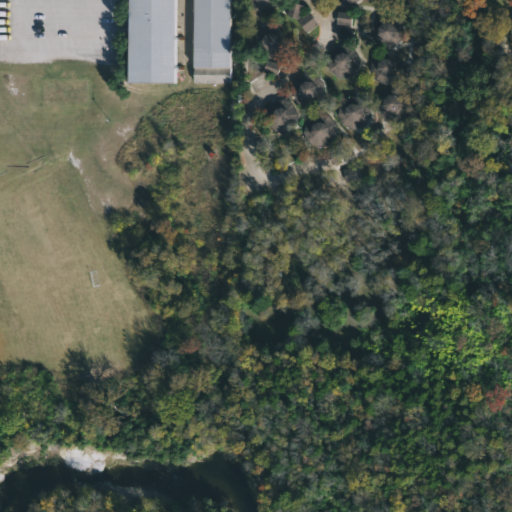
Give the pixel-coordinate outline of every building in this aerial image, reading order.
[(171,0),(171,81),(124,81),(124,0),(171,0)] [(227,0),(227,66),(229,66),(229,83),(191,82),(192,66),(190,66),(190,0),(227,0)] [(280,0),(278,6),(259,11),(248,0),(280,0)] [(338,0),(349,9),(357,0),(338,0)] [(298,20),(304,8),(293,3),(287,15),(298,20)] [(318,25),(309,14),(298,23),(307,34),(318,25)] [(400,43),(389,48),(379,45),(371,36),(372,24),(381,16),(392,15),(401,21),(405,30),(400,43)] [(281,56),(278,59),(263,57),(256,49),(255,38),(265,24),(279,24),(289,33),(287,50),(281,56)] [(351,77),(335,77),(329,70),(327,57),(333,48),(345,43),(355,48),(361,58),(359,68),(351,77)] [(386,83),(383,83),(375,78),(368,67),(371,59),(381,50),(395,51),(404,60),(403,74),(395,82),(386,83)] [(315,106),(298,102),(293,91),(295,80),(305,73),(316,73),(326,84),(326,96),(315,106)] [(395,120),(382,117),(375,105),(378,95),(387,87),(398,87),(408,95),(409,110),(395,120)] [(354,130),(343,125),(338,114),(341,102),(351,95),(364,97),(370,105),(371,118),(364,127),(354,130)] [(295,125),(288,132),(276,131),(269,122),(266,112),(272,103),(284,99),(296,104),(298,114),(295,125)] [(331,145),(320,148),(310,142),(305,132),(309,120),(317,114),(329,115),(337,123),(338,135),(331,145)]
